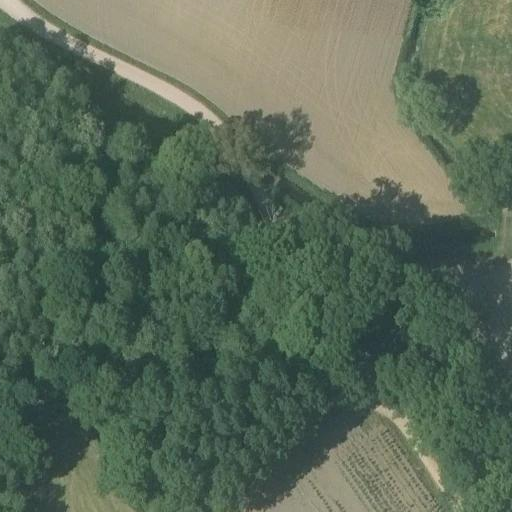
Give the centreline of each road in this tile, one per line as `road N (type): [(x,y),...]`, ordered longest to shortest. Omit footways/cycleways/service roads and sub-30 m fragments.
road 1 (track): [(458,511),(236,151),(208,119),(1,0)]
road 2 (track): [(386,402),(132,392),(81,398),(0,424)]
